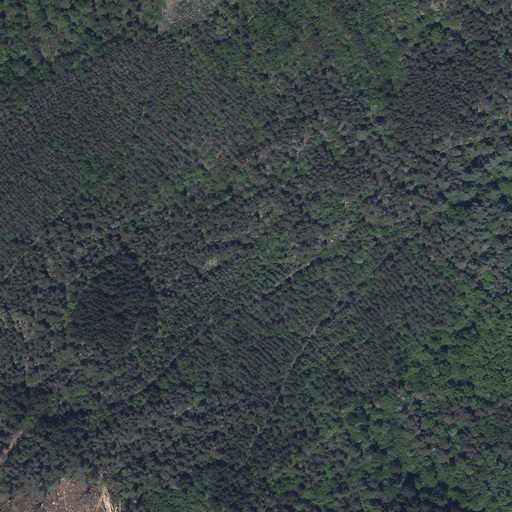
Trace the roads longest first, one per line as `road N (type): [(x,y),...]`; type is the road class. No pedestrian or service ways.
road 1 (track): [(0,78),(40,55),(126,33),(139,37),(151,59),(145,105),(126,140),(82,198),(0,278)]
road 2 (track): [(285,0),(266,4),(142,112)]
